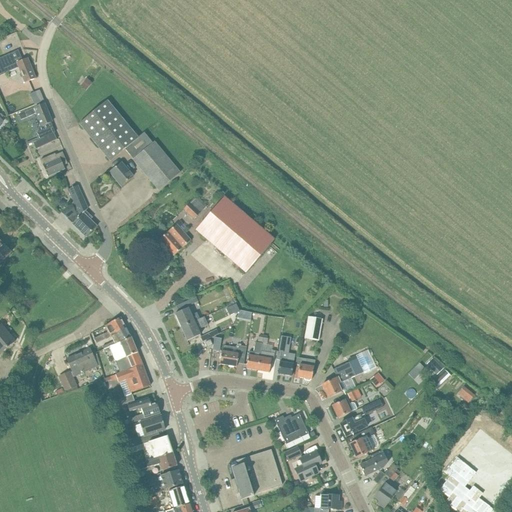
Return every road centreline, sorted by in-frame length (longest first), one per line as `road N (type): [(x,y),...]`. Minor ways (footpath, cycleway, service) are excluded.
road 1 (unclassified): [(73,0),(42,55),(111,241),(94,269)]
road 2 (residential): [(269,387),(309,395),(364,511)]
road 3 (tertiary): [(173,393),(146,332),(94,269)]
road 4 (tertiary): [(94,269),(0,181)]
road 5 (tertiary): [(205,511),(173,393)]
